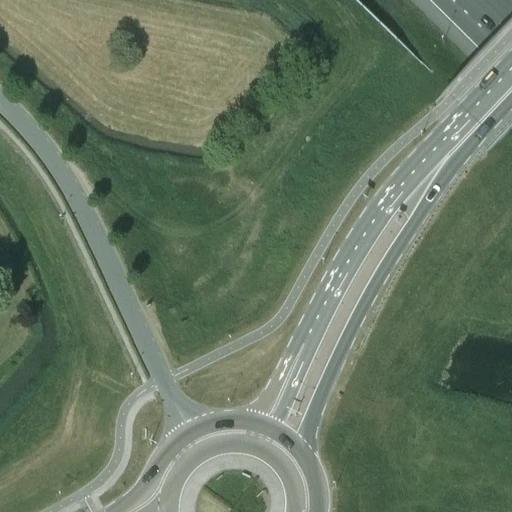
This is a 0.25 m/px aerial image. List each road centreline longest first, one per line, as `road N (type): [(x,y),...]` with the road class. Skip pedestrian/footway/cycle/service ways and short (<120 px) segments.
road 1 (tertiary): [(190,433),(73,193),(0,101)]
road 2 (primary): [(299,449),(413,223),(440,152)]
road 3 (primary): [(440,152),(369,224),(304,343)]
